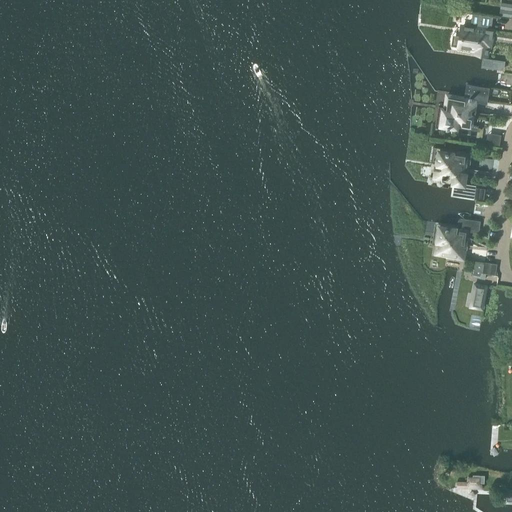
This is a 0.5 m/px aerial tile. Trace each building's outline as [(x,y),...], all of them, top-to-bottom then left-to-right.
[(511,17),(511,11),(511,3),(501,2),(499,15),(511,17)] [(493,30),(491,29),(493,16),(472,12),(470,26),(463,25),(461,37),(459,36),(458,47),(476,50),(475,53),(487,55),(488,46),(490,47),(493,30)] [(499,61),(483,58),(482,66),(498,68),(503,69),(504,61),(499,61)] [(439,104),(438,111),(442,111),(440,126),(455,129),(454,135),(485,139),(488,122),(490,113),(509,116),(510,104),(479,99),(476,99),(472,98),(472,97),(469,97),(468,98),(455,96),(454,96),(447,95),(445,105),(439,104)] [(452,194),(473,198),(474,190),(465,188),(468,173),(465,173),(466,164),(467,164),(469,152),(433,147),(431,163),(435,164),(432,179),(450,182),(450,186),(454,187),(452,194)] [(478,233),(480,221),(458,218),(457,227),(434,223),(431,244),(434,245),(433,255),(465,261),(468,239),(467,239),(468,232),(478,233)] [(495,275),(496,269),(497,264),(485,262),(484,262),(475,261),(473,276),(485,279),(486,274),(495,276),(495,275)] [(474,284),(472,294),(474,294),(477,295),(474,308),(482,310),(486,286),(474,284)] [(458,481),(457,487),(474,487),(475,485),(482,485),(481,484),(480,484),(480,482),(484,483),(484,475),(473,475),(473,477),(468,477),(468,481),(458,481)]
